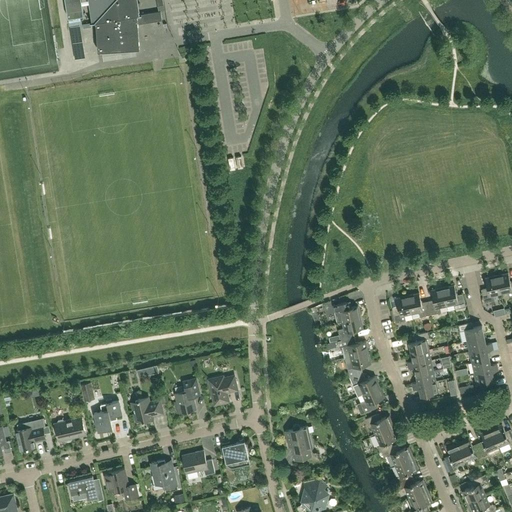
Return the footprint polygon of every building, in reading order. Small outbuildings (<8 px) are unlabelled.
[(84,15),(81,0),(65,0),(68,17),(84,15)] [(140,48),(138,15),(142,14),(140,14),(139,8),(140,3),(138,3),(137,0),(88,0),(91,18),(92,22),(90,22),(96,22),(98,51),(103,51),(104,57),(122,54),(121,49),(140,48)] [(162,20),(161,11),(143,14),(144,23),(162,20)] [(511,296),(511,282),(510,283),(508,273),(497,275),(501,294),(508,292),(509,297),(511,296)] [(501,294),(497,275),(485,278),(487,288),(481,289),(484,302),(495,300),(494,295),(501,294)] [(466,307),(463,293),(457,295),(454,285),(443,287),(447,306),(454,304),(455,309),(466,307)] [(447,306),(443,287),(431,290),(433,300),(427,301),(430,315),(441,312),(440,307),(447,306)] [(430,315),(427,301),(421,303),(419,292),(408,295),(412,314),(419,312),(420,317),(430,315)] [(412,314),(408,295),(396,298),(398,308),(392,309),(395,322),(412,319),(411,314),(412,314)] [(361,317),(358,305),(352,307),(350,301),(333,305),(337,322),(342,321),(361,317)] [(354,337),(353,331),(363,328),(361,317),(342,321),(344,328),(339,329),(341,340),(354,337)] [(484,337),(482,326),(473,328),(472,322),(458,325),(460,331),(465,330),(467,341),(484,337)] [(429,349),(426,339),(429,338),(427,332),(414,335),(415,340),(409,342),(411,353),(429,349)] [(345,357),(369,352),(366,340),(356,343),(354,337),(341,340),(344,350),(345,357)] [(486,344),(484,337),(467,341),(469,351),(493,346),(492,342),(486,344)] [(489,358),(488,351),(494,349),(493,346),(469,351),(472,362),(489,358)] [(431,360),(429,352),(438,350),(438,349),(438,347),(429,349),(411,353),(413,360),(407,361),(408,365),(431,360)] [(361,366),(371,364),(369,352),(345,357),(350,377),(363,373),(361,366)] [(491,365),(489,358),(472,362),(474,372),(497,367),(497,363),(491,365)] [(414,367),(416,374),(434,370),(431,360),(408,365),(409,368),(414,367)] [(157,365),(149,367),(151,374),(159,372),(157,365)] [(494,379),(492,372),(498,370),(497,367),(474,372),(477,383),(482,382),(484,383),(485,381),(494,379)] [(434,370),(416,374),(418,381),(412,382),(413,386),(419,384),(436,381),(434,372),(434,370)] [(380,386),(375,375),(366,380),(363,373),(350,377),(355,389),(359,387),(362,394),(380,386)] [(108,376),(110,385),(118,383),(116,375),(108,376)] [(238,390),(234,375),(224,377),(223,375),(209,379),(214,404),(229,401),(227,392),(238,390)] [(196,409),(192,392),(199,390),(196,378),(184,381),(185,388),(184,391),(176,393),(178,401),(175,402),(177,413),(196,409)] [(454,380),(448,381),(449,389),(456,387),(454,380)] [(95,398),(92,381),(80,383),(84,401),(95,398)] [(438,392),(436,381),(419,384),(413,386),(413,389),(419,388),(421,396),(423,395),(429,394),(430,394),(432,395),(433,393),(438,392)] [(384,397),(380,386),(362,394),(365,400),(356,404),(361,414),(377,407),(375,401),(384,397)] [(163,413),(160,399),(149,402),(148,396),(135,399),(136,404),(132,405),(136,418),(140,417),(141,421),(153,419),(153,415),(163,413)] [(111,416),(122,414),(119,400),(107,403),(101,404),(102,411),(94,413),(98,431),(113,428),(111,416)] [(394,426),(389,415),(380,419),(377,414),(365,419),(368,424),(371,423),(375,434),(394,426)] [(20,429),(16,430),(21,449),(35,446),(34,441),(46,439),(45,433),(50,432),(49,425),(45,426),(44,417),(19,423),(20,429)] [(86,434),(82,417),(65,421),(62,419),(59,420),(57,422),(55,423),(59,441),(64,439),(67,441),(71,440),(72,437),(86,434)] [(511,444),(511,431),(506,433),(502,423),(491,428),(499,447),(509,442),(511,445),(511,444)] [(312,447),(307,426),(300,427),(300,426),(299,425),(298,425),(298,424),(297,424),(296,424),(295,424),(294,425),(293,426),(293,427),(293,428),(293,429),(285,431),(289,446),(292,445),(295,460),(312,456),(310,448),(312,447)] [(389,442),(399,437),(394,426),(375,434),(380,445),(377,446),(380,452),(382,451),(381,451),(391,447),(389,442)] [(489,454),(488,451),(499,447),(491,428),(479,433),(483,443),(478,445),(483,457),(489,454)] [(483,457),(478,445),(473,447),(469,437),(458,442),(466,461),(476,456),(478,459),(483,457)] [(250,464),(245,440),(230,444),(229,442),(222,443),(222,445),(226,462),(227,464),(228,465),(229,466),(231,467),(232,467),(233,467),(234,467),(235,467),(250,464)] [(456,468),(455,466),(466,461),(458,442),(446,447),(450,457),(445,459),(450,471),(456,468)] [(414,457),(409,446),(399,450),(397,444),(391,447),(381,451),(382,451),(384,457),(390,454),(395,465),(414,457)] [(206,460),(204,450),(195,452),(195,453),(183,456),(186,473),(187,472),(189,478),(198,476),(197,470),(204,469),(205,475),(215,472),(212,459),(206,460)] [(409,472),(418,468),(414,457),(395,465),(400,476),(397,477),(399,482),(399,483),(411,477),(409,472)] [(177,485),(173,466),(167,468),(165,459),(152,462),(154,474),(152,475),(154,484),(163,482),(164,488),(177,485)] [(137,483),(136,483),(129,485),(125,468),(109,472),(109,473),(104,475),(108,491),(113,490),(114,491),(122,490),(124,491),(126,498),(139,495),(137,483)] [(69,481),(74,501),(97,495),(98,500),(104,499),(102,487),(96,488),(93,476),(69,481)] [(462,490),(467,502),(485,494),(481,483),(483,482),(483,481),(481,476),(469,481),(471,486),(462,490)] [(428,490),(423,479),(413,483),(411,477),(399,483),(399,482),(396,484),(398,490),(404,487),(409,498),(428,490)] [(324,506),(327,494),(323,489),(327,485),(320,479),(308,480),(307,491),(306,495),(304,494),(303,501),(312,510),(317,508),(318,511),(320,510),(319,508),(324,506)] [(433,501),(428,490),(409,498),(407,499),(411,510),(409,510),(408,511),(422,511),(425,511),(423,505),(433,501)] [(175,504),(185,501),(183,492),(174,495),(175,496),(173,497),(175,504)] [(17,511),(13,494),(0,497),(0,511),(17,511)] [(490,504),(485,494),(467,502),(470,511),(473,511),(481,509),(482,511),(488,511),(495,509),(493,503),(490,504)]
